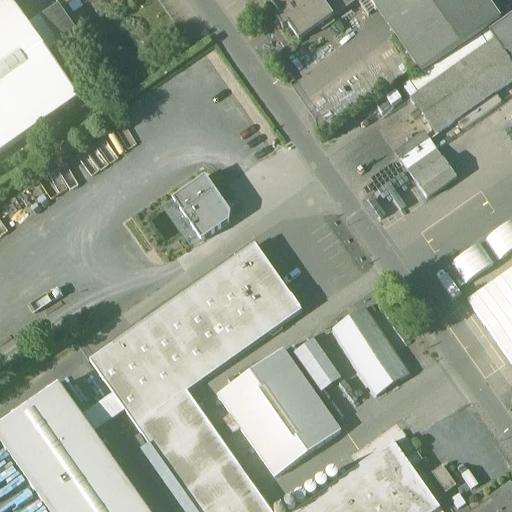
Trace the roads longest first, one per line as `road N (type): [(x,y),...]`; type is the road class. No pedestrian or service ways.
road 1 (residential): [(511,436),(203,0)]
road 2 (unknown): [(294,193),(266,157),(224,142),(175,151),(136,183),(116,213),(124,258),(152,286),(175,284)]
